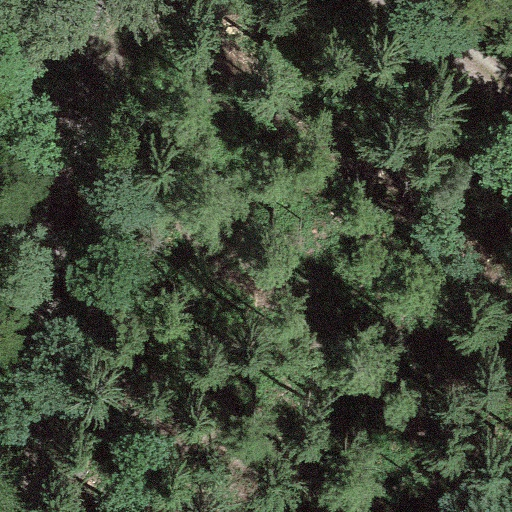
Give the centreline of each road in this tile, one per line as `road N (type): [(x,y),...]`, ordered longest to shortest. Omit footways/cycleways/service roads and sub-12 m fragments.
road 1 (track): [(46,0),(34,511)]
road 2 (track): [(511,76),(411,0)]
